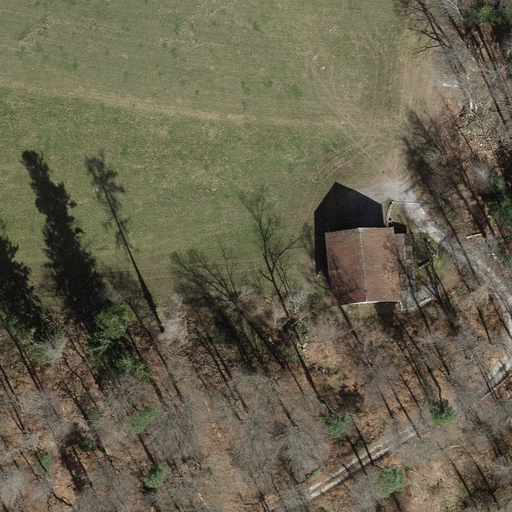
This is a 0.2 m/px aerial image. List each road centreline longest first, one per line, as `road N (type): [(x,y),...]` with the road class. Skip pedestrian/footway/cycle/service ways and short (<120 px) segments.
road 1 (track): [(275,511),(478,394),(511,345)]
road 2 (track): [(511,313),(449,235),(397,195),(375,198),(357,213)]
